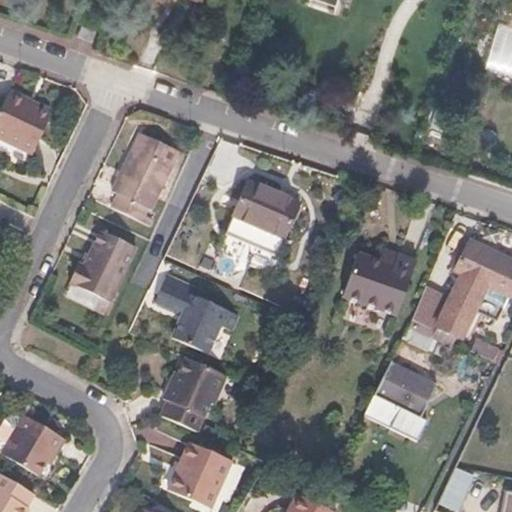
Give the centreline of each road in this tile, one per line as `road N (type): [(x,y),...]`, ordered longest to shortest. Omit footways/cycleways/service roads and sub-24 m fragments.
road 1 (residential): [(511,204),(119,77)]
road 2 (residential): [(119,77),(0,333)]
road 3 (residential): [(0,362),(102,415),(114,440),(109,466),(83,511)]
road 4 (residential): [(119,77),(0,35)]
